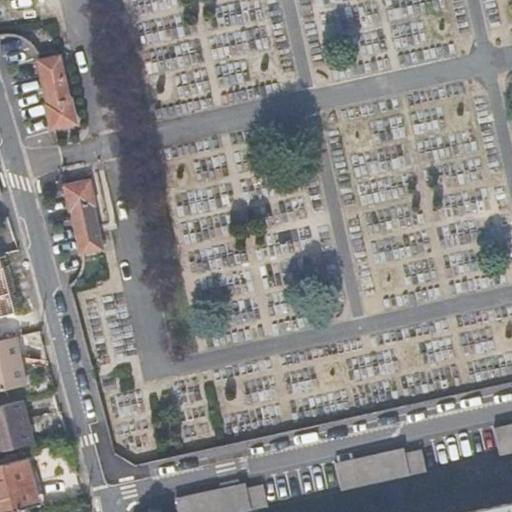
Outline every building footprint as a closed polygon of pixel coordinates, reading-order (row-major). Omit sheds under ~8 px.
[(52,128),(64,125),(76,122),(70,97),(67,98),(57,57),(38,60),(48,103),(46,104),(52,128)] [(67,186),(70,198),(73,209),(74,209),(90,205),(96,204),(90,182),(67,186)] [(97,233),(90,205),(74,209),(81,237),(97,233)] [(101,249),(99,241),(97,233),(81,237),(85,253),(101,249)] [(53,378),(40,331),(18,336),(23,360),(29,384),(53,378)] [(0,391),(29,384),(23,360),(18,336),(0,340),(0,391)] [(0,407),(0,415),(24,409),(22,402),(0,407)] [(24,409),(0,415),(0,454),(34,446),(24,409)] [(511,423),(495,427),(497,432),(511,428),(511,423)] [(511,453),(511,428),(497,432),(501,456),(511,453)] [(379,456),(385,482),(405,478),(399,454),(406,452),(405,447),(336,462),(337,466),(379,456)] [(405,478),(416,475),(428,473),(423,449),(406,452),(399,454),(405,478)] [(379,456),(337,466),(343,491),(385,482),(379,456)] [(25,458),(0,464),(0,511),(8,511),(36,505),(25,458)] [(223,504),(224,511),(244,511),(240,491),(248,489),(247,482),(177,497),(177,500),(219,490),(223,504)] [(244,511),(253,511),(256,511),(268,509),(262,485),(248,489),(240,491),(244,511)] [(224,511),(223,504),(219,490),(177,500),(180,511),(224,511)] [(511,511),(511,502),(485,509),(470,511),(511,511)]
